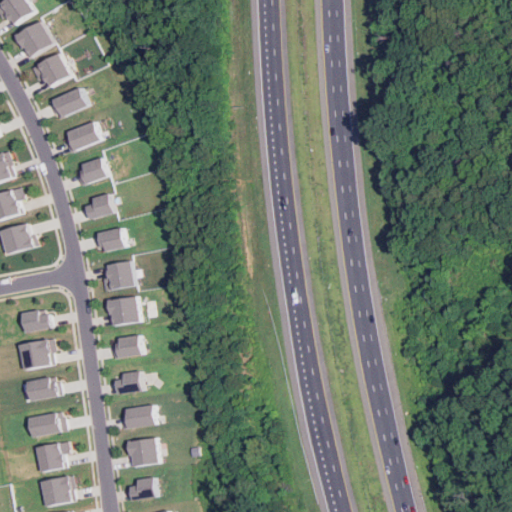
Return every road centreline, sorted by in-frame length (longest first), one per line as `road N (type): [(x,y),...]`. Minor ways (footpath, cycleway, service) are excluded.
road 1 (motorway): [(269,0),(286,226),(340,511)]
road 2 (motorway): [(404,511),(347,199),(333,0)]
road 3 (residential): [(110,511),(67,235),(36,140),(0,67)]
